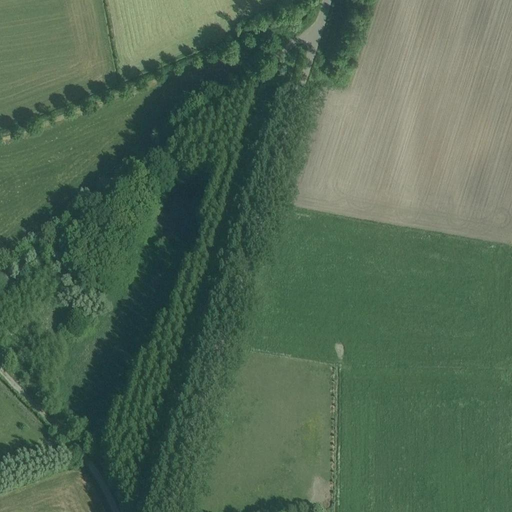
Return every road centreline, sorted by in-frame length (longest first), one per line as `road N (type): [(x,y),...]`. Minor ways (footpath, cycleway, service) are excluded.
road 1 (unclassified): [(167,511),(316,35)]
road 2 (unclassified): [(0,281),(295,42),(316,35)]
road 3 (track): [(115,511),(90,462),(0,371)]
